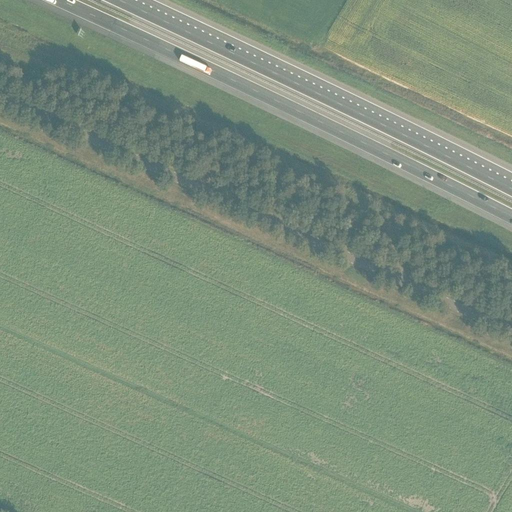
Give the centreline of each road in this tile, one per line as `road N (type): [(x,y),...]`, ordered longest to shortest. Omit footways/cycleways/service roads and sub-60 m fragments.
road 1 (tertiary): [(511,330),(0,96)]
road 2 (motorway): [(53,0),(511,219)]
road 3 (motorway): [(511,189),(119,0)]
